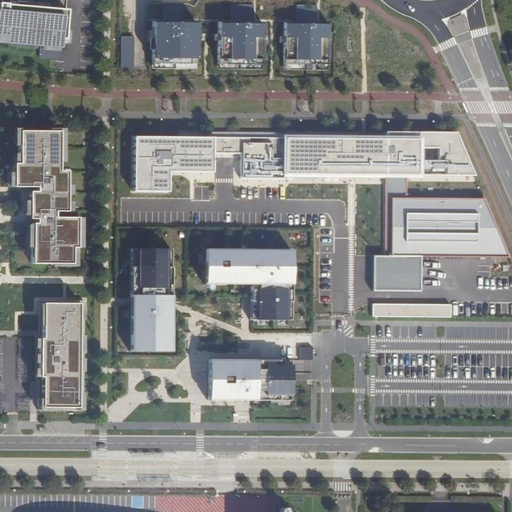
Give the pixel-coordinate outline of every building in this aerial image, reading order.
[(61,31),(63,12),(4,5),(0,4),(0,35),(5,36),(5,41),(55,46),(57,30),(61,31)] [(155,65),(198,66),(199,27),(156,26),(155,65)] [(219,68),(263,68),(263,26),(220,26),(219,68)] [(285,68),(328,70),(329,29),(286,28),(285,68)] [(371,81),(414,80),(414,65),(371,65),(371,81)] [(57,132),(18,132),(18,163),(11,163),(11,188),(34,188),(34,191),(27,191),(26,219),(34,219),(34,224),(29,224),(29,265),(70,265),(70,247),(74,247),(74,218),(52,218),(52,211),(64,212),(65,172),(57,171),(57,132)] [(405,175),(474,176),(455,132),(384,132),(384,144),(349,144),(349,139),(132,137),(131,191),(167,192),(167,172),(211,172),(211,153),(239,154),(239,179),(282,179),(282,173),(384,175),(405,175)] [(371,291),(417,291),(417,256),(508,257),(484,199),(405,198),(405,181),(384,181),(383,256),(371,256),(371,291)] [(170,249),(129,249),(128,351),(169,351),(170,249)] [(290,250),(203,249),(202,284),(249,284),(248,320),(289,321),(290,250)] [(83,301),(41,301),(41,339),(37,339),(37,377),(40,377),(40,410),(82,410),(83,301)] [(371,317),(449,317),(449,305),(371,304),(371,317)] [(311,348),(298,347),(298,360),(311,360),(311,348)] [(288,360),(206,359),(206,400),(288,401),(288,360)]
